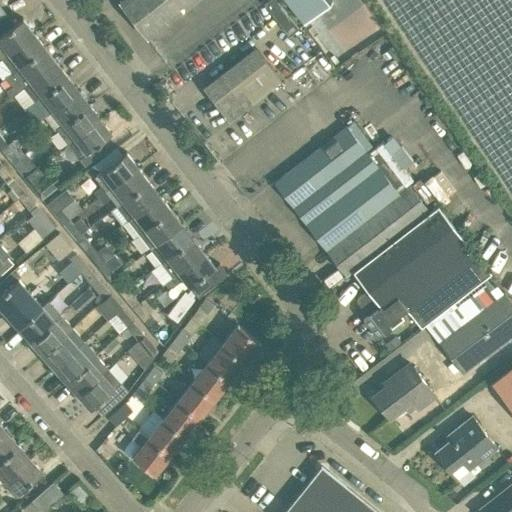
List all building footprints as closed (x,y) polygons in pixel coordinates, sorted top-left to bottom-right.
[(120,0),(119,1),(148,37),(194,0),(120,0)] [(275,0),(268,0),(264,3),(289,35),(298,28),(275,0)] [(285,0),(303,23),(331,0),(285,0)] [(0,56),(1,58),(34,32),(22,18),(15,24),(7,14),(0,18),(0,56)] [(212,45),(233,30),(227,22),(206,36),(212,45)] [(12,72),(45,47),(34,32),(1,58),(12,72)] [(23,86),(56,61),(45,47),(12,72),(6,77),(12,85),(6,90),(11,96),(23,86)] [(281,80),(256,48),(204,89),(228,121),(281,80)] [(56,61),(23,86),(34,100),(67,75),(56,61)] [(67,75),(34,100),(45,115),(78,89),(67,75)] [(414,81),(405,87),(419,107),(428,101),(414,81)] [(89,103),(78,89),(45,115),(56,129),(89,103)] [(89,103),(56,129),(67,143),(100,118),(89,103)] [(111,132),(100,118),(67,143),(79,158),(111,132)] [(326,249),(399,193),(347,127),(275,183),(326,249)] [(8,143),(1,149),(13,163),(25,154),(13,139),(8,143)] [(98,197),(137,166),(126,152),(94,177),(100,185),(94,191),(98,197)] [(26,153),(25,154),(13,163),(24,178),(35,169),(38,167),(26,153)] [(3,164),(0,166),(0,174),(8,184),(14,178),(3,164)] [(137,166),(98,197),(103,203),(110,197),(117,206),(149,181),(137,166)] [(35,169),(24,178),(41,197),(61,182),(53,171),(43,179),(35,169)] [(26,192),(14,178),(8,184),(19,197),(26,192)] [(149,181),(117,206),(110,210),(121,224),(127,219),(128,220),(160,195),(149,181)] [(409,185),(399,193),(326,249),(346,275),(353,270),(429,211),(429,210),(409,185)] [(62,224),(69,218),(62,209),(75,199),(66,188),(46,204),(62,224)] [(26,192),(19,197),(30,211),(37,205),(26,192)] [(171,209),(160,195),(128,220),(139,234),(171,209)] [(353,270),(368,289),(380,305),(396,293),(411,312),(421,327),(491,272),(438,204),(429,210),(429,211),(353,270)] [(37,205),(30,211),(34,215),(28,219),(43,238),(55,228),(48,219),(37,205)] [(182,223),(171,209),(139,234),(150,248),(182,223)] [(73,222),(69,218),(62,224),(74,238),(81,233),(88,227),(80,217),(73,222)] [(182,223),(150,248),(161,263),(193,238),(182,223)] [(69,258),(76,252),(59,232),(44,243),(58,260),(66,254),(69,258)] [(93,246),(81,233),(74,238),(86,252),(93,246)] [(193,238),(161,263),(172,277),(204,252),(193,238)] [(0,261),(6,256),(9,253),(2,245),(0,242),(0,261)] [(93,246),(86,252),(97,266),(110,256),(102,245),(97,250),(93,246)] [(320,273),(332,266),(322,247),(310,253),(320,273)] [(76,252),(69,258),(81,272),(87,266),(76,252)] [(214,285),(205,274),(215,266),(204,252),(172,277),(178,285),(185,279),(199,297),(214,285)] [(114,253),(110,256),(97,266),(109,280),(116,274),(112,270),(122,262),(114,253)] [(6,256),(0,261),(0,274),(13,263),(6,256)] [(87,266),(81,272),(92,286),(99,280),(87,266)] [(0,280),(0,288),(3,291),(0,293),(0,306),(6,313),(30,292),(18,278),(21,275),(15,267),(0,280)] [(128,288),(116,274),(109,280),(121,294),(128,288)] [(111,294),(99,280),(92,286),(104,300),(111,294)] [(163,308),(174,300),(163,285),(152,293),(163,308)] [(89,287),(71,303),(77,310),(95,294),(89,287)] [(128,288),(121,294),(132,308),(139,302),(128,288)] [(380,305),(368,289),(357,297),(356,300),(364,310),(366,309),(369,313),(364,317),(379,336),(403,318),(400,314),(407,309),(410,312),(411,312),(396,293),(380,305)] [(30,292),(6,313),(18,327),(42,305),(30,292)] [(440,341),(463,371),(511,333),(511,303),(503,292),(440,341)] [(111,294),(104,300),(97,306),(109,320),(122,308),(111,294)] [(206,297),(198,307),(207,314),(214,303),(206,297)] [(42,305),(18,327),(30,340),(61,313),(48,299),(42,305)] [(139,302),(132,308),(143,322),(151,315),(139,302)] [(133,321),(122,308),(109,320),(119,333),(121,331),(133,321)] [(73,327),(61,313),(30,340),(42,354),(73,327)] [(145,336),(133,321),(121,331),(129,340),(134,335),(139,342),(145,336)] [(237,323),(222,342),(245,360),(260,341),(237,323)] [(73,327),(42,354),(54,367),(84,340),(73,327)] [(183,327),(176,336),(185,343),(192,334),(183,327)] [(385,342),(390,349),(401,341),(396,334),(385,342)] [(156,349),(145,336),(139,342),(149,355),(156,349)] [(185,343),(176,336),(169,346),(177,352),(185,343)] [(97,353),(84,340),(54,367),(66,381),(97,353)] [(245,360),(222,342),(207,361),(230,379),(245,360)] [(109,366),(97,353),(66,381),(78,394),(109,366)] [(207,361),(192,379),(215,397),(230,379),(207,361)] [(418,409),(436,395),(410,362),(384,382),(386,385),(373,395),(390,417),(412,400),(418,409)] [(154,365),(147,375),(155,381),(162,371),(154,365)] [(511,365),(492,382),(511,407),(511,365)] [(109,366),(78,394),(90,408),(97,402),(105,412),(123,396),(114,387),(121,380),(109,366)] [(155,381),(147,375),(140,384),(149,390),(155,381)] [(215,397),(192,379),(177,398),(200,416),(215,397)] [(200,416),(177,398),(162,417),(185,435),(200,416)] [(116,409),(124,417),(133,410),(125,401),(116,409)] [(124,417),(116,409),(108,416),(115,425),(124,417)] [(456,478),(497,446),(472,415),(454,428),(458,432),(434,450),(456,478)] [(185,435),(162,417),(148,436),(170,454),(185,435)] [(170,454),(148,436),(138,429),(131,437),(141,445),(132,456),(155,474),(170,454)] [(0,459),(17,444),(5,430),(0,435),(0,459)] [(17,444),(0,459),(0,479),(1,481),(29,457),(17,444)] [(29,457),(1,481),(14,495),(42,471),(29,457)] [(379,511),(329,471),(315,472),(283,511),(379,511)] [(32,500),(39,508),(42,511),(43,511),(64,493),(53,481),(32,500)] [(482,511),(511,511),(511,485),(511,483),(479,508),(482,511)] [(35,511),(39,508),(32,500),(23,507),(27,511),(35,511)]
